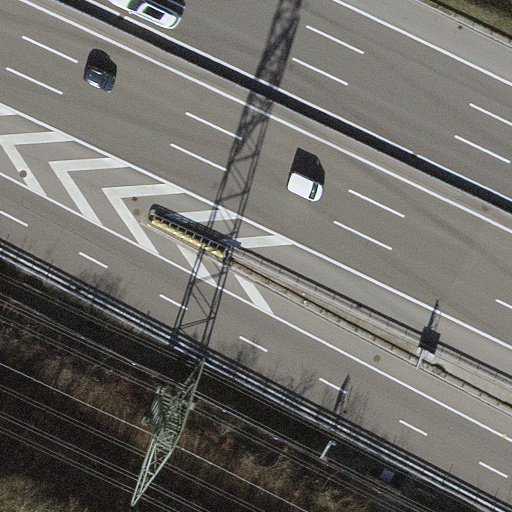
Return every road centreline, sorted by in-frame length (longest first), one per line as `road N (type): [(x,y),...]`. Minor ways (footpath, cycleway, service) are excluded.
road 1 (motorway): [(0,210),(511,478)]
road 2 (motorway): [(0,46),(511,289)]
road 3 (motorway): [(511,143),(212,0)]
